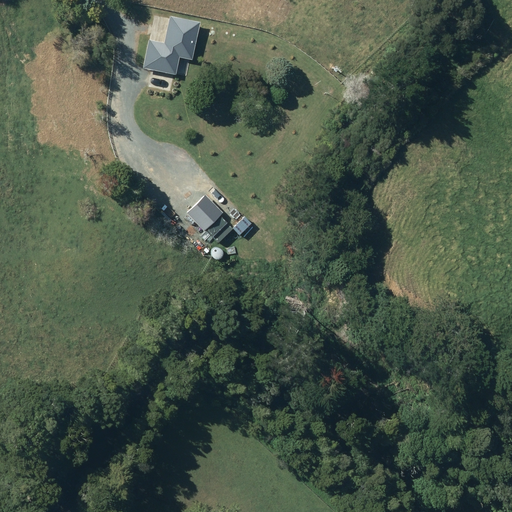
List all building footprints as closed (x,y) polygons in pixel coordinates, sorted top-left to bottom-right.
[(284,0),(283,2),(278,0),(275,0),(271,9),(279,12),(261,51),(286,62),(314,0),(284,0)] [(348,14),(324,3),(320,11),(345,22),(348,14)] [(169,92),(176,58),(191,61),(199,23),(169,17),(167,25),(157,23),(154,39),(146,38),(139,68),(153,71),(149,88),(169,92)] [(326,17),(323,25),(313,20),(305,38),(313,42),(309,52),(329,62),(342,33),(331,28),(334,21),(326,17)] [(156,122),(161,121),(159,108),(153,110),(149,89),(123,95),(136,160),(162,155),(156,122)] [(211,186),(228,205),(284,154),(255,123),(233,143),(237,148),(221,163),(228,171),(211,186)] [(195,204),(184,214),(200,232),(211,222),(195,204)]
